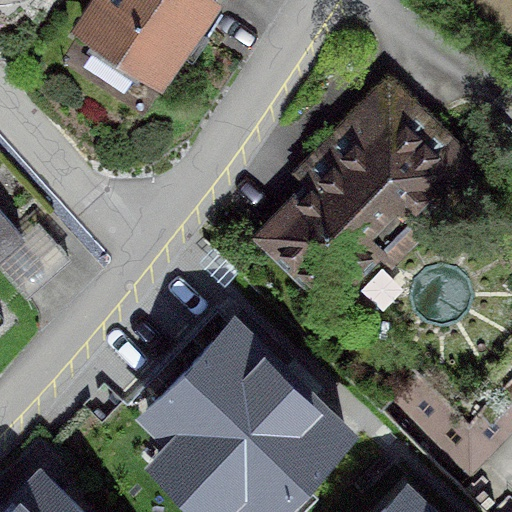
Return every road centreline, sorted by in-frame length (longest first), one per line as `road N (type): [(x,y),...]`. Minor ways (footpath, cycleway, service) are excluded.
road 1 (residential): [(138,251),(315,0)]
road 2 (residential): [(0,408),(138,251)]
road 3 (residential): [(138,251),(0,96)]
